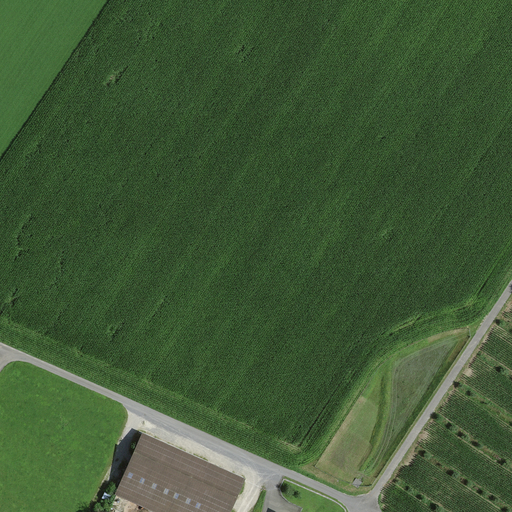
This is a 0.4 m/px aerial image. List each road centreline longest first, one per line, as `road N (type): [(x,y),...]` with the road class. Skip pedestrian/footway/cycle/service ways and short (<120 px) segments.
road 1 (unclassified): [(0,347),(365,509)]
road 2 (unclassified): [(511,288),(365,509)]
